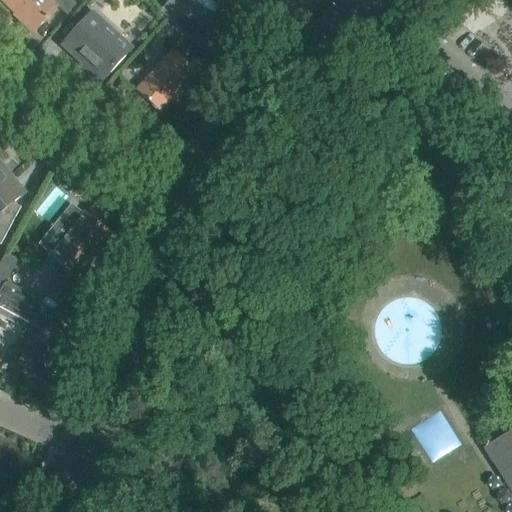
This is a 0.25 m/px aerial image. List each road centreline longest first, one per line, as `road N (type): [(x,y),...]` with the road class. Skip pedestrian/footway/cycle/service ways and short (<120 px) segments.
road 1 (secondary): [(94,451),(148,306),(211,186)]
road 2 (secondary): [(211,186),(270,95),(355,0)]
road 3 (residential): [(178,172),(0,84)]
